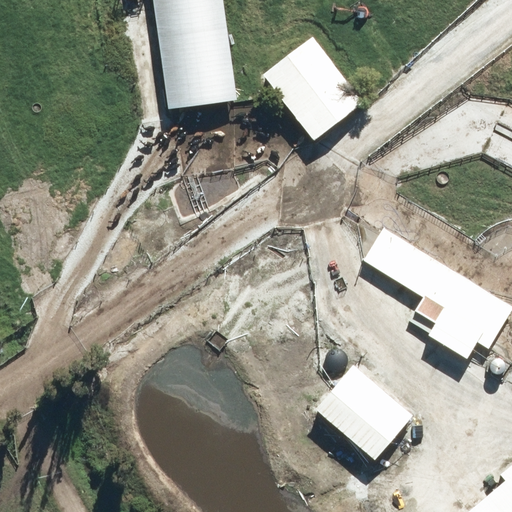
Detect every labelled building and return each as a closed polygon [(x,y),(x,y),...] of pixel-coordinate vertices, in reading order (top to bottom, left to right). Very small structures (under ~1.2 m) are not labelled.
[(237,99),(224,0),(156,0),(171,107),(237,99)] [(318,35),(268,74),(318,139),(368,100),(318,35)] [(511,308),(511,303),(385,227),(365,261),(427,299),(419,312),(437,323),(431,333),(480,363),(511,308)] [(358,362),(320,406),(379,457),(417,413),(358,362)] [(511,511),(511,484),(481,511),(511,511)]
